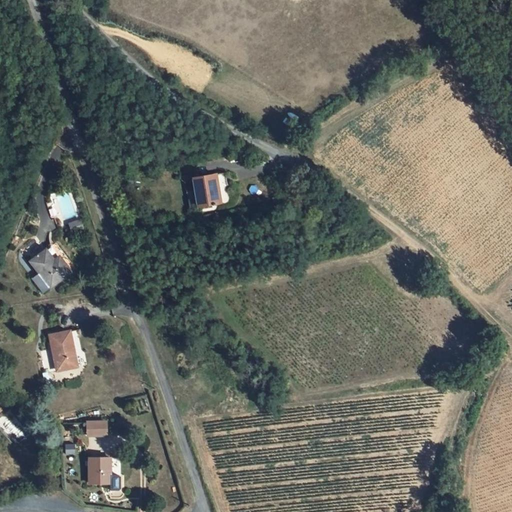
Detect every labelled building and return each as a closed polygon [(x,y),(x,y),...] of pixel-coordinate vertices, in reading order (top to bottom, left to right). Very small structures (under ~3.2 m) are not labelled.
[(196,205),(222,200),(216,179),(215,173),(190,179),(191,184),(196,205)] [(68,228),(79,224),(75,216),(65,219),(68,228)] [(46,287),(66,270),(46,245),(27,261),(46,287)] [(73,361),(63,328),(44,334),(53,366),(73,361)] [(0,426),(15,446),(29,434),(0,398),(0,426)] [(86,436),(107,435),(107,421),(85,422),(86,436)] [(85,482),(116,483),(116,457),(85,456),(85,482)]
